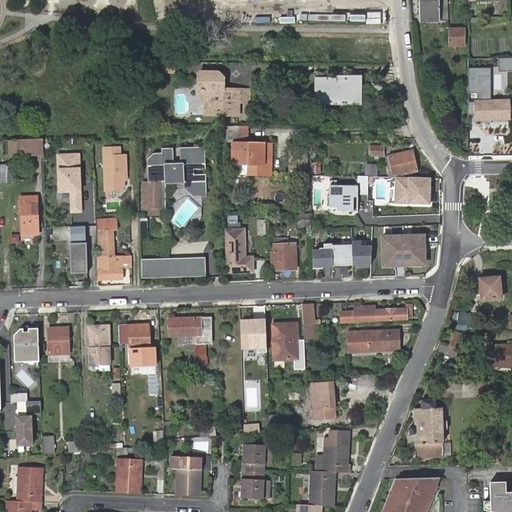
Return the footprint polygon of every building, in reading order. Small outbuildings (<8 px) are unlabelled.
[(422,0),(422,13),(423,21),(448,20),(446,0),(422,0)] [(467,24),(451,24),(451,44),(468,44),(467,24)] [(472,59),(472,74),(483,74),(483,59),(472,59)] [(205,105),(205,116),(238,116),(238,90),(223,90),(223,78),(218,73),(199,73),(199,91),(201,91),(201,101),(205,105)] [(315,104),(359,104),(359,78),(315,78),(315,104)] [(251,90),(238,90),(238,116),(250,116),(251,90)] [(475,102),(475,119),(511,119),(511,102),(475,102)] [(224,127),(224,140),(241,140),(240,126),(224,127)] [(29,137),(16,138),(17,153),(30,153),(29,137)] [(233,143),(233,169),(270,169),(270,144),(233,143)] [(370,145),(370,154),(384,153),(384,145),(370,145)] [(120,147),(104,147),(106,190),(121,189),(124,186),(124,171),(127,171),(126,154),(121,155),(120,147)] [(171,164),(171,151),(163,151),(164,154),(156,154),(151,159),(151,165),(150,165),(150,174),(147,174),(147,183),(140,184),(141,194),(141,209),(148,209),(148,206),(155,206),(155,197),(158,197),(158,181),(165,181),(165,183),(182,182),(182,180),(185,180),(186,188),(192,194),(200,194),(200,175),(193,175),(193,170),(200,170),(200,153),(181,153),(181,165),(171,164)] [(388,155),(393,175),(417,170),(412,151),(388,155)] [(80,153),(58,153),(59,189),(72,189),(73,210),(81,210),(80,153)] [(0,165),(0,182),(14,183),(14,166),(0,165)] [(357,186),(330,186),(330,206),(337,206),(337,211),(358,212),(359,195),(368,195),(369,176),(357,176),(357,186)] [(396,178),(396,204),(431,205),(432,178),(396,178)] [(17,196),(18,233),(30,232),(30,227),(35,226),(34,196),(17,196)] [(309,216),(288,217),(288,229),(309,228),(309,216)] [(116,219),(98,220),(99,256),(114,255),(113,230),(117,230),(116,219)] [(84,226),(71,227),(72,240),(79,240),(83,240),(85,240),(84,226)] [(235,267),(235,269),(251,269),(251,257),(243,257),(242,234),(224,234),(225,271),(232,271),(232,269),(232,267),(235,267)] [(427,235),(382,236),(383,269),(428,268),(427,235)] [(88,272),(87,242),(83,242),(80,243),(70,243),(70,254),(72,254),(72,263),(72,262),(72,272),(88,272)] [(370,264),(371,248),(360,248),(360,242),(351,243),(351,245),(351,265),(359,265),(359,267),(367,266),(367,264),(370,264)] [(269,251),(269,268),(295,268),(295,244),(287,244),(272,244),(272,251),(269,251)] [(318,252),(311,252),(311,269),(320,269),(324,267),(331,267),(331,266),(331,246),(331,245),(323,245),(323,249),(318,249),(318,252)] [(351,265),(351,245),(331,246),(331,266),(351,265)] [(120,261),(120,255),(114,255),(99,256),(99,278),(121,278),(120,270),(120,261)] [(129,255),(120,255),(120,261),(120,270),(130,269),(129,255)] [(205,274),(204,258),(189,259),(190,275),(205,274)] [(189,259),(141,260),(142,276),(190,275),(189,259)] [(478,280),(479,300),(498,299),(497,279),(478,280)] [(310,303),(300,304),(301,325),(303,325),(311,324),(311,320),(310,303)] [(339,323),(375,322),(375,321),(406,320),(406,319),(405,310),(374,311),(374,307),(352,308),(353,312),(338,312),(339,323)] [(188,334),(188,344),(194,344),(194,356),(207,355),(206,343),(211,343),(210,316),(168,318),(169,334),(188,334)] [(267,320),(241,320),(242,350),(268,349),(267,320)] [(273,325),(274,359),(297,358),(296,324),(273,325)] [(311,324),(303,325),(304,342),(316,341),(315,324),(311,324)] [(105,325),(85,326),(85,348),(89,348),(89,352),(85,352),(86,364),(94,364),(106,364),(105,325)] [(126,326),(127,350),(135,349),(135,361),(148,360),(146,325),(126,326)] [(49,327),(49,354),(69,353),(68,327),(49,327)] [(39,329),(20,329),(14,336),(15,363),(39,362),(39,329)] [(394,340),(401,339),(400,331),(370,332),(371,350),(395,349),(394,340)] [(511,345),(493,346),(494,367),(511,366),(511,345)] [(135,349),(127,350),(127,361),(135,361),(135,349)] [(314,384),(316,419),(337,418),(335,383),(314,384)] [(18,410),(40,411),(40,399),(27,399),(27,391),(11,391),(11,400),(18,400),(18,410)] [(409,428),(409,436),(414,436),(415,457),(443,456),(440,408),(434,409),(433,400),(421,400),(421,409),(413,409),(414,428),(409,428)] [(32,416),(16,417),(16,448),(33,447),(32,416)] [(269,416),(269,433),(284,432),(283,416),(269,416)] [(368,424),(379,424),(378,416),(367,417),(368,424)] [(130,429),(130,442),(140,441),(140,429),(130,429)] [(41,436),(41,454),(54,453),(53,436),(41,436)] [(342,454),(345,454),(346,438),(321,438),(320,472),(328,472),(331,472),(341,472),(342,454)] [(242,473),(261,473),(262,446),(241,445),(240,455),(243,456),(242,473)] [(173,469),(172,495),(196,496),(197,458),(168,457),(167,469),(173,469)] [(114,459),(113,492),(133,493),(133,478),(136,478),(136,460),(114,459)] [(36,483),(39,484),(39,468),(15,467),(13,501),(35,502),(36,483)] [(330,506),(331,490),(328,490),(328,472),(320,472),(307,471),(306,505),(318,506),(330,506)] [(260,499),(261,473),(242,473),(242,488),(239,488),(238,499),(259,500),(260,499)] [(443,477),(440,478),(432,497),(435,498),(443,477)] [(425,511),(432,497),(440,478),(427,478),(425,482),(421,481),(417,481),(414,481),(409,485),(397,479),(390,496),(383,511),(425,511)] [(397,479),(393,479),(387,495),(390,496),(397,479)] [(511,511),(511,502),(508,503),(508,484),(492,484),(492,511),(511,511)] [(380,511),(383,511),(390,496),(387,495),(380,511)] [(429,511),(435,498),(432,497),(425,511),(429,511)] [(38,510),(38,502),(35,502),(13,501),(3,501),(2,511),(27,511),(28,510),(38,510)]
